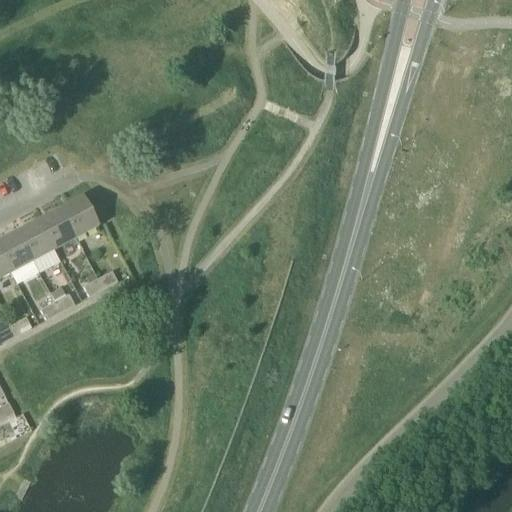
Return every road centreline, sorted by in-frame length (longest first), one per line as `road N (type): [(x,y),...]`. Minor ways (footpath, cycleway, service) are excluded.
road 1 (primary): [(254,511),(388,120)]
road 2 (unclassified): [(328,511),(392,430),(511,319)]
road 3 (primary): [(388,120),(435,0)]
road 4 (primary): [(403,0),(388,120)]
